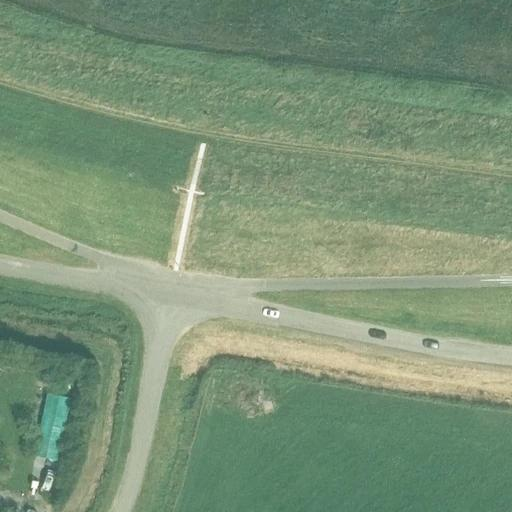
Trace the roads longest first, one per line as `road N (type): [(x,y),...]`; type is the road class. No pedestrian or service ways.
road 1 (track): [(511,174),(204,135),(0,87)]
road 2 (unclassified): [(511,357),(170,295)]
road 3 (unclassified): [(121,511),(170,295)]
road 4 (unclassified): [(170,295),(0,265)]
